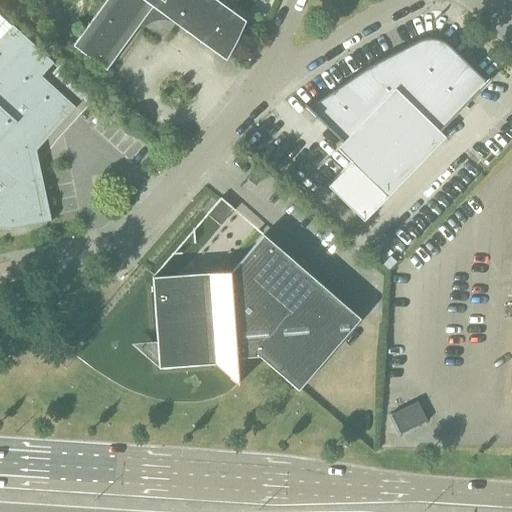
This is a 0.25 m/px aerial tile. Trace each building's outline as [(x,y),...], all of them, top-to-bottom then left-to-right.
[(246,21),(217,0),(106,0),(73,46),(107,70),(156,3),(223,52),(246,21)] [(0,228),(0,229),(4,229),(7,229),(10,229),(41,222),(25,147),(68,100),(41,76),(54,63),(0,13),(0,228)] [(337,148),(352,163),(329,187),(364,221),(446,137),(440,131),(492,77),(491,76),(486,82),(448,46),(444,43),(438,40),(432,39),(425,40),(419,42),(371,66),(310,108),(304,102),(303,103),(343,142),(337,148)] [(215,364),(238,384),(237,358),(259,356),(298,390),(361,318),(264,234),(232,271),(209,273),(210,286),(167,289),(152,277),(159,368),(215,364)] [(428,424),(429,423),(430,422),(430,421),(430,420),(430,419),(421,400),(420,400),(420,399),(419,398),(418,398),(416,398),(415,399),(390,411),(389,412),(388,413),(388,414),(387,415),(387,416),(388,417),(397,435),(397,436),(398,436),(399,437),(400,437),(401,437),(402,437),(428,424)]
